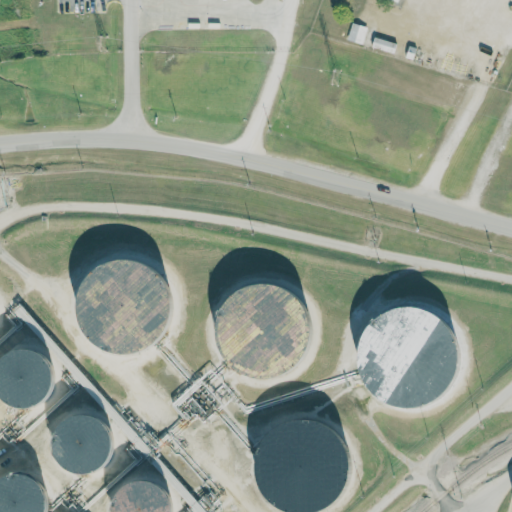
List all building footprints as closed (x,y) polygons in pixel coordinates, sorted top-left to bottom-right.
[(347,40),(362,43),(366,25),(351,22),(347,40)] [(371,46),(393,52),(396,43),(374,36),(371,46)] [(97,343),(109,350),(124,353),(138,351),(152,345),(163,334),(170,322),(173,307),(171,293),(165,279),(154,268),(142,261),(127,258),(113,260),(99,266),(88,276),(81,289),(78,304),(80,318),(86,332),(97,343)] [(235,368),(248,375),(263,378),(277,376),(291,370),(301,359),(308,347),(311,332),(310,318),(303,304),(293,293),(280,286),(266,283),(251,285),(238,291),(227,302),(220,314),(217,329),(219,343),(225,357),(235,368)] [(378,397),(392,405),(408,408),(424,406),(439,399),(450,388),(458,374),(461,359),(459,343),(452,328),(441,316),(427,308),(412,305),(396,307),(381,314),(369,325),(361,339),(358,355),(360,371),(367,386),(378,397)] [(0,362),(11,357),(26,358),(34,362),(43,372),(46,382),(46,390),(43,398),(37,407),(32,411),(26,413),(17,415),(8,414),(0,410),(0,362)] [(275,503),(288,510),(298,511),(310,511),(317,511),(331,505),(341,494),(348,482),(351,467),(350,453),(343,439),(333,428),(320,421),(306,418),(291,420),(278,426),(267,437),(260,449),(257,464),(259,478),(265,492),(275,503)] [(58,428),(71,421),(86,422),(94,427),(103,437),(106,446),(106,455),(103,463),(97,471),(92,475),(86,478),(77,480),(67,478),(58,473),(52,466),(49,460),(47,451),(48,444),(51,436),(58,428)] [(0,511),(0,485),(6,482),(21,483),(30,488),(38,498),(41,507),(41,511),(0,511)] [(121,496),(134,489),(149,490),(158,495),(166,505),(168,511),(111,511),(114,504),(121,496)]
